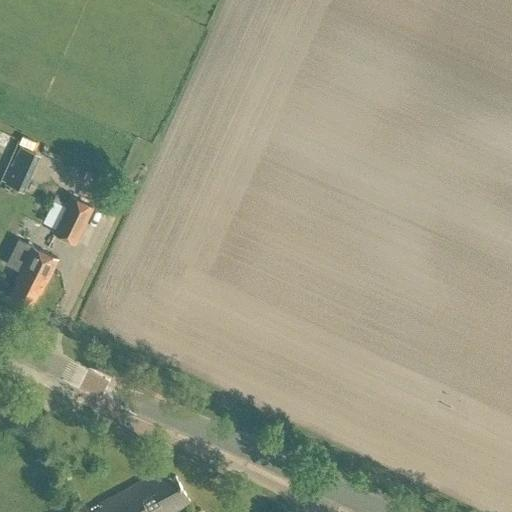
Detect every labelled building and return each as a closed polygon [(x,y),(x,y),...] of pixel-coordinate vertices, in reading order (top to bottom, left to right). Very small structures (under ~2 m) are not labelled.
[(0,143),(11,149),(16,138),(1,131),(0,132),(0,143)] [(44,174),(34,170),(25,189),(35,193),(44,174)] [(93,175),(86,172),(83,178),(90,182),(93,175)] [(74,242),(92,206),(70,196),(53,231),(74,242)] [(32,245),(33,244),(20,238),(7,263),(21,269),(16,279),(18,280),(10,295),(31,305),(38,291),(40,290),(56,257),(32,245)] [(169,511),(190,501),(175,475),(170,478),(164,468),(97,504),(99,507),(99,511),(169,511)]
